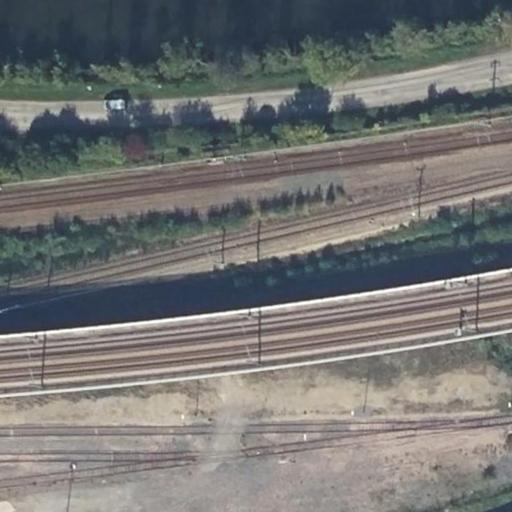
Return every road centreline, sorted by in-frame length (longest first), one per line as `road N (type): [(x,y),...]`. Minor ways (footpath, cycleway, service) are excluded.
road 1 (unclassified): [(511,69),(242,107),(0,111)]
road 2 (track): [(210,451),(259,298),(511,242)]
